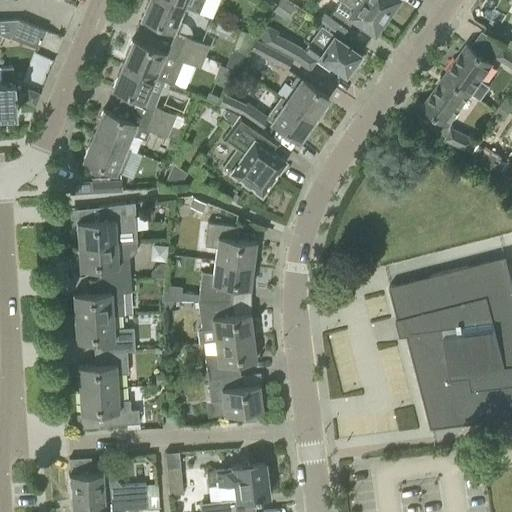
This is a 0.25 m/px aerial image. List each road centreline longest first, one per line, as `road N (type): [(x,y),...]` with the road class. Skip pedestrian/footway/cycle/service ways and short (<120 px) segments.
road 1 (residential): [(306,434),(293,323),(307,212),(444,0)]
road 2 (residential): [(2,452),(306,434)]
road 3 (residential): [(2,452),(8,366),(0,173)]
road 4 (residential): [(0,173),(21,171),(39,153),(101,0)]
